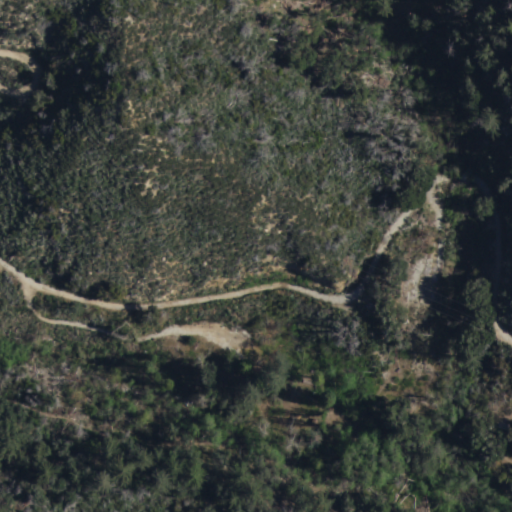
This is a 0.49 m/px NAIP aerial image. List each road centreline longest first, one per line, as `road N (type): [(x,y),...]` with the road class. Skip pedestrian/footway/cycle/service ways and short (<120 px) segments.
road 1 (track): [(310,402),(235,342),(184,329),(131,340),(48,321),(37,313),(32,284)]
road 2 (track): [(419,332),(440,246),(438,226),(424,210)]
